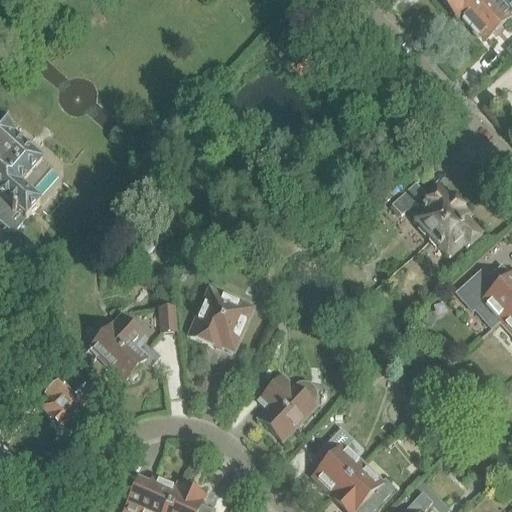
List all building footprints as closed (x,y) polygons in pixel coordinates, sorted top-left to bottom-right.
[(39,0),(30,7),(37,16),(52,4),(49,0),(39,0)] [(436,0),(455,21),(478,0),(436,0)] [(478,0),(455,21),(457,23),(461,19),(485,45),(511,19),(511,1),(511,0),(478,0)] [(0,125),(0,124),(0,177),(23,151),(14,142),(16,140),(13,137),(14,137),(13,129),(8,124),(0,125)] [(42,167),(23,151),(0,177),(0,226),(13,238),(25,224),(40,207),(31,199),(52,176),(42,167)] [(403,218),(427,196),(417,185),(394,207),(403,218)] [(453,200),(449,203),(440,192),(422,209),(424,211),(412,222),(431,243),(465,212),(453,200)] [(467,223),(471,220),(465,212),(431,243),(450,264),(465,251),(468,255),(483,240),(467,223)] [(149,238),(146,240),(143,237),(141,239),(138,240),(131,247),(131,251),(129,253),(132,256),(128,260),(138,268),(158,246),(149,238)] [(511,277),(497,290),(489,281),(463,305),(472,315),(483,305),(501,325),(511,314),(511,277)] [(233,354),(251,313),(210,295),(189,340),(209,349),(211,344),(233,354)] [(173,312),(158,314),(161,338),(175,336),(173,312)] [(511,314),(501,325),(511,337),(511,314)] [(132,349),(141,340),(122,321),(113,331),(111,329),(90,351),(125,385),(128,382),(131,381),(136,376),(136,373),(146,362),(132,349)] [(60,448),(69,439),(90,419),(84,413),(85,412),(72,400),(85,387),(76,378),(63,390),(60,387),(48,399),(52,402),(41,413),(61,432),(53,440),(60,448)] [(10,393),(11,392),(0,380),(0,401),(6,397),(9,400),(13,397),(10,393)] [(292,389),(290,390),(281,381),(262,400),(272,410),(259,423),(281,445),(314,410),(292,389)] [(337,437),(319,456),(328,465),(313,480),(332,499),(330,502),(362,469),(345,452),(348,448),(350,442),(343,435),(337,437)] [(385,483),(381,487),(362,469),(330,502),(340,511),(358,511),(365,506),(371,511),(375,511),(394,493),(385,483)] [(0,498),(11,487),(0,476),(0,498)] [(167,511),(177,492),(152,481),(149,489),(138,484),(125,511),(167,511)] [(198,511),(204,500),(179,489),(168,511),(198,511)] [(426,511),(432,507),(422,497),(407,511),(426,511)]
